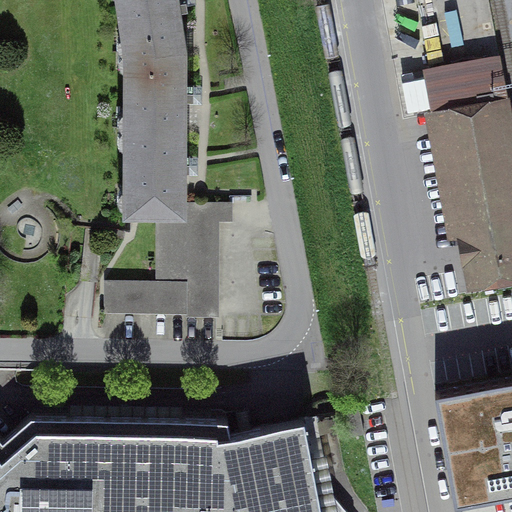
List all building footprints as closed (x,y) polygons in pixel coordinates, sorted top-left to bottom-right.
[(173,0),(122,0),(129,50),(180,43),(173,0)] [(180,43),(129,50),(129,125),(182,127),(180,43)] [(511,152),(502,104),(430,118),(465,293),(511,283),(511,152)] [(182,127),(129,125),(128,205),(163,206),(180,206),(182,127)] [(162,283),(107,283),(106,312),(219,313),(220,220),(233,220),(233,205),(180,206),(163,206),(162,283)] [(511,389),(437,403),(457,509),(511,498),(511,389)] [(0,511),(338,511),(328,443),(243,459),(247,439),(51,430),(21,452),(1,430),(0,431),(0,511)]
